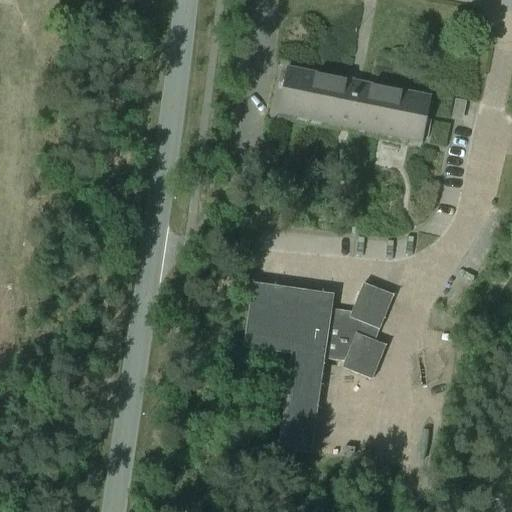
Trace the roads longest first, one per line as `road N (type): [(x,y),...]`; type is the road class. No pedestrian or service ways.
road 1 (unclassified): [(112,511),(185,0)]
road 2 (unknown): [(278,261),(337,265),(415,295)]
